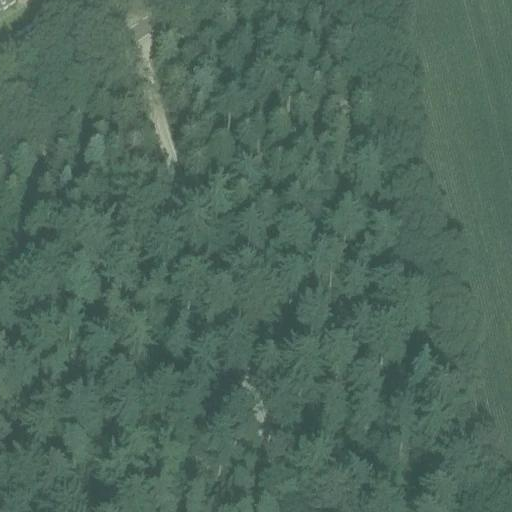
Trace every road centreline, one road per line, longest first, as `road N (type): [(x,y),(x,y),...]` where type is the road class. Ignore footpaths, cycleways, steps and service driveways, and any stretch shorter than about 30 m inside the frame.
road 1 (track): [(139,37),(303,511)]
road 2 (tertiary): [(0,132),(193,0)]
